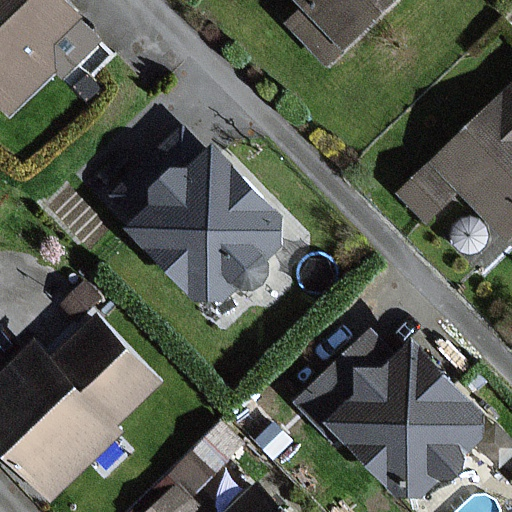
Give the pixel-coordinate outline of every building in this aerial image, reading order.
[(70,68),(105,35),(72,0),(0,0),(0,86),(18,105),(64,62),(70,68)] [(331,55),(390,0),(318,0),(322,4),(301,23),(331,55)] [(511,95),(410,190),(431,213),(463,183),(510,232),(511,230),(511,95)] [(288,215),(222,145),(214,152),(191,128),(123,191),(147,217),(139,224),(205,293),(219,280),(232,294),(253,274),(260,283),(277,267),(269,258),(287,241),(275,228),(288,215)] [(0,385),(0,426),(57,487),(120,427),(114,421),(161,377),(104,317),(59,360),(44,344),(0,385)] [(511,450),(511,431),(424,340),(404,358),(380,333),(309,401),(340,432),(347,425),(407,487),(419,475),(431,488),(483,438),(503,458),(511,450)] [(287,511),(259,485),(231,511),(287,511)]
